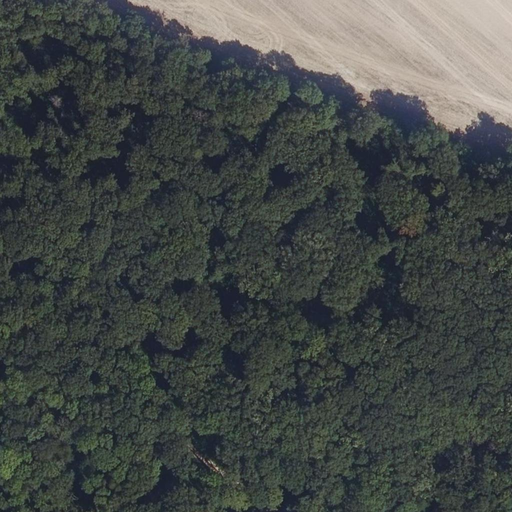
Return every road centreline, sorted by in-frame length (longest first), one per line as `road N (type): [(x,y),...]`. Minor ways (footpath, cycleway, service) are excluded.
road 1 (track): [(0,282),(262,511)]
road 2 (track): [(377,511),(511,428)]
